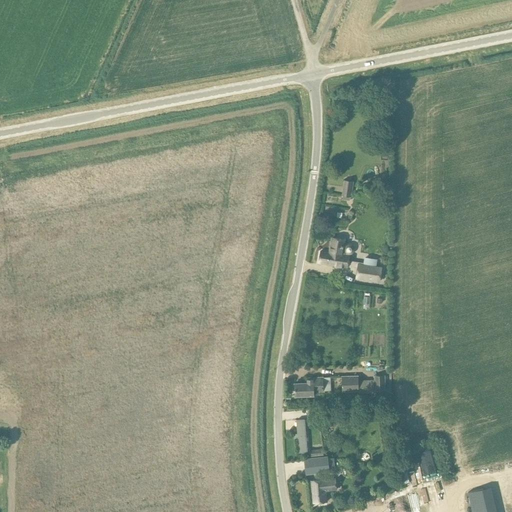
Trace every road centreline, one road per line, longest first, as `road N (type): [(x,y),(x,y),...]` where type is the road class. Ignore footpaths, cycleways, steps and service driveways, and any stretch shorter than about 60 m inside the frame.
road 1 (unclassified): [(286,511),(279,376),(314,175),(313,73)]
road 2 (unclassified): [(0,134),(313,73)]
road 3 (unclassified): [(511,36),(313,73)]
